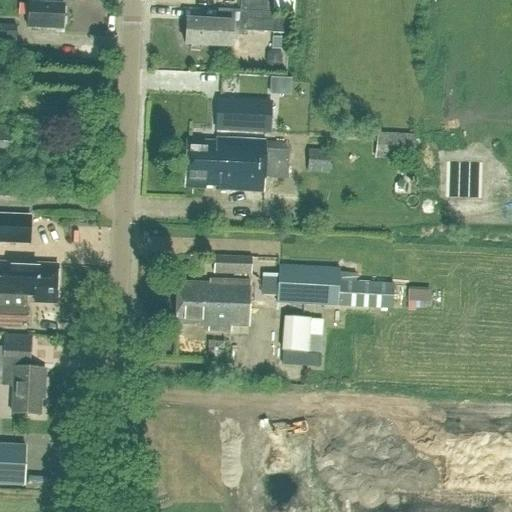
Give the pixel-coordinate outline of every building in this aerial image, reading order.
[(29,0),(28,29),(63,31),(64,4),(41,3),(41,0),(29,0)] [(239,0),(239,9),(272,11),(272,0),(239,0)] [(271,33),(272,11),(239,9),(239,24),(232,24),(232,23),(185,21),(184,45),(231,47),(231,37),(246,38),(246,31),(271,33)] [(0,26),(0,39),(16,40),(16,27),(0,26)] [(269,95),(283,96),(277,91),(278,79),(270,79),(269,95)] [(270,103),(217,101),(215,131),(269,134),(270,103)] [(307,124),(304,111),(290,114),(293,127),(307,124)] [(0,156),(16,158),(17,131),(0,130),(0,156)] [(287,142),(216,139),(216,142),(187,141),(185,189),(206,190),(206,187),(218,187),(217,191),(264,194),(265,177),(285,178),(287,142)] [(414,140),(377,139),(374,166),(413,168),(414,140)] [(310,172),(332,172),(332,151),(310,151),(310,172)] [(0,216),(0,244),(30,246),(31,218),(0,216)] [(109,250),(110,237),(96,236),(95,248),(109,250)] [(213,275),(250,276),(251,257),(213,256),(213,275)] [(0,326),(25,327),(26,297),(34,297),(34,304),(55,305),(57,267),(0,264),(0,326)] [(275,303),(392,309),(393,285),(354,283),(355,270),(277,266),(275,303)] [(247,329),(249,283),(221,282),(221,286),(176,284),(175,326),(194,327),(194,328),(207,329),(207,333),(230,334),(230,328),(247,329)] [(434,287),(411,287),(411,301),(434,301),(434,287)] [(284,318),(282,351),(307,353),(309,319),(284,318)] [(5,336),(4,346),(29,348),(30,337),(5,336)] [(28,370),(29,348),(4,347),(3,361),(14,361),(12,414),(40,416),(41,392),(43,392),(44,371),(28,370)] [(316,356),(281,354),(280,366),(316,369),(316,356)] [(329,462),(329,438),(315,438),(314,462),(329,462)] [(0,485),(23,487),(25,447),(0,445),(0,485)]
